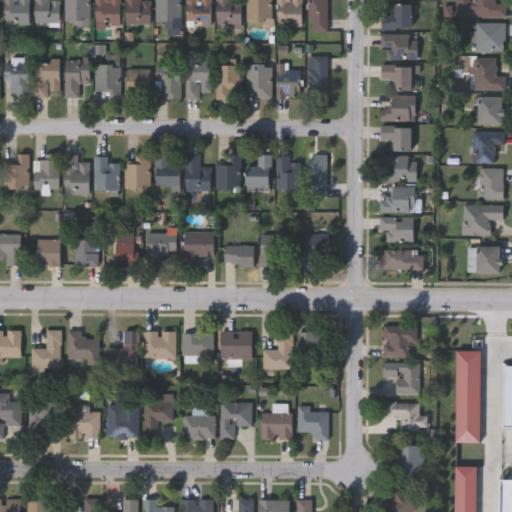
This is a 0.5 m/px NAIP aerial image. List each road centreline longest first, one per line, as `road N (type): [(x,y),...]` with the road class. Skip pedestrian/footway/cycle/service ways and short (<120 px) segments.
road 1 (tertiary): [(511,298),(0,294)]
road 2 (residential): [(353,0),(354,443)]
road 3 (residential): [(354,443),(349,471),(0,461)]
road 4 (residential): [(353,121),(0,117)]
